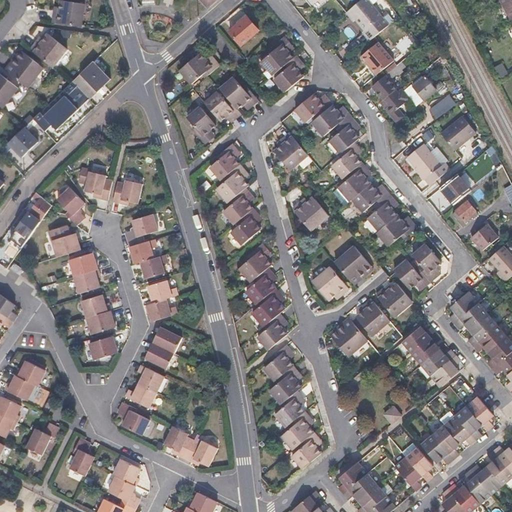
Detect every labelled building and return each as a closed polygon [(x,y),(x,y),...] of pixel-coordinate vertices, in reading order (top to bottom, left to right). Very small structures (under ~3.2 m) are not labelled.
[(199,0),(207,9),(216,0),(199,0)] [(364,28),(372,38),(395,19),(388,11),(382,16),(373,6),(367,0),(360,0),(348,10),(356,19),(364,28)] [(511,0),(499,0),(511,20),(511,19),(511,0)] [(52,23),(81,27),(85,5),(60,1),(59,8),(59,11),(54,10),(52,23)] [(354,21),(356,19),(348,10),(346,12),(354,21)] [(241,45),(258,30),(246,16),(229,31),(241,45)] [(368,42),(372,38),(364,28),(359,33),(368,42)] [(30,50),(52,68),(67,49),(48,35),(43,40),(42,42),(38,40),(30,50)] [(281,68),(292,59),(287,53),(285,50),(289,46),(282,38),(268,50),(271,53),(261,62),(267,70),(263,74),(268,80),(281,68)] [(373,67),(371,69),(376,75),(393,61),(378,43),(361,58),(367,65),(369,63),(373,67)] [(258,59),(261,62),(271,53),(268,50),(258,59)] [(20,51),(13,61),(15,63),(23,53),(20,51)] [(397,109),(410,99),(402,89),(397,94),(394,90),(396,89),(389,81),(419,58),(414,51),(373,86),(383,98),(380,101),(397,121),(403,117),(397,109)] [(5,71),(27,88),(43,68),(23,53),(15,63),(13,61),(5,71)] [(219,67),(211,58),(207,62),(205,60),(200,55),(180,72),(192,86),(203,76),(205,79),(209,76),(219,67)] [(304,77),(300,72),(297,69),(302,65),(294,57),(292,59),(281,68),(284,71),(273,80),(285,93),(304,77)] [(72,82),(89,100),(110,80),(93,62),(72,82)] [(0,106),(2,108),(18,88),(0,74),(0,106)] [(416,99),(420,96),(412,87),(425,76),(423,74),(407,88),(416,99)] [(412,87),(420,96),(424,100),(437,90),(425,76),(412,87)] [(221,90),(229,100),(237,110),(242,106),(245,103),(250,108),(258,102),(246,87),(244,90),(234,79),(221,90)] [(56,130),(89,100),(72,82),(71,83),(49,105),(41,112),(44,116),(43,117),(52,125),(56,130)] [(241,114),(237,110),(229,100),(226,103),(218,92),(205,104),(221,123),(226,119),(229,117),(233,121),(241,114)] [(316,117),(317,119),(332,107),(326,100),(320,105),(318,101),(313,96),(294,112),(306,126),(316,117)] [(455,104),(448,96),(430,110),(436,118),(455,104)] [(210,132),(213,130),(218,126),(202,106),(188,118),(196,128),(194,131),(205,145),(214,137),(210,132)] [(338,130),(350,119),(343,111),(338,114),(336,112),(332,107),(317,119),(312,124),(324,138),(333,130),(335,132),(338,130)] [(44,116),(41,112),(33,119),(45,132),(52,125),(43,117),(44,116)] [(357,127),(350,119),(338,130),(335,132),(338,136),(329,144),(340,156),(344,153),(354,143),(359,140),(354,134),(351,131),(357,127)] [(442,137),(455,154),(478,136),(465,119),(442,137)] [(38,143),(24,128),(8,144),(22,158),(38,143)] [(308,157),(294,140),(290,136),(278,146),(281,150),(276,154),(291,172),(309,158),(308,157)] [(244,163),(239,158),(236,155),(242,149),(236,143),(222,155),(224,157),(214,166),(226,179),(229,176),(244,163)] [(348,176),(362,164),(357,158),(355,155),(360,150),(354,143),(344,153),(340,156),(339,156),(341,159),(332,167),(344,180),(348,176)] [(444,166),(427,144),(410,156),(432,184),(450,170),(446,164),(444,166)] [(236,155),(239,158),(245,153),(242,149),(236,155)] [(355,155),(357,158),(363,153),(360,150),(355,155)] [(250,171),(244,163),(229,176),(232,179),(222,188),(233,200),(248,188),(253,184),(248,179),(245,176),(250,171)] [(353,201),(371,185),(367,179),(364,176),(369,172),(362,164),(348,176),(350,178),(340,187),(352,202),(353,201)] [(511,205),(511,183),(503,164),(495,171),(511,205)] [(245,176),(248,179),(253,173),(250,171),(245,176)] [(100,200),(107,201),(111,182),(105,181),(106,177),(89,173),(89,175),(83,174),(80,188),(86,189),(85,193),(101,197),(100,200)] [(471,192),(456,175),(441,188),(455,205),(471,192)] [(116,183),(112,203),(120,204),(121,202),(138,206),(143,187),(126,182),(125,186),(116,183)] [(373,206),(375,209),(390,196),(384,188),(379,193),(376,190),(371,185),(353,201),(364,214),(373,206)] [(352,202),(340,187),(334,192),(346,206),(352,202)] [(241,221),(256,208),(251,203),(249,199),(254,195),(248,188),(233,200),(235,203),(226,211),(238,224),(241,221)] [(36,192),(32,197),(37,201),(28,214),(40,223),(47,211),(51,206),(36,192)] [(65,214),(75,226),(89,211),(71,193),(58,205),(66,213),(65,214)] [(249,199),(251,203),(257,198),(254,195),(249,199)] [(379,232),(398,216),(393,211),(391,208),(397,203),(390,196),(375,209),(378,212),(369,220),(379,232)] [(327,217),(312,198),(307,203),(304,200),(292,210),(310,231),(327,217)] [(468,202),(453,214),(463,226),(478,214),(468,202)] [(256,208),(241,221),(243,224),(234,232),(245,244),(263,229),(259,223),(256,220),(262,215),(256,208)] [(28,239),(40,223),(28,214),(27,215),(16,230),(28,239)] [(130,247),(145,242),(143,235),(157,231),(152,215),(132,221),(135,230),(126,232),(130,247)] [(256,220),(259,223),(265,219),(262,215),(256,220)] [(417,228),(409,220),(405,224),(402,221),(398,216),(379,232),(378,234),(390,247),(400,238),(402,240),(417,228)] [(487,222),(472,236),(483,249),(499,236),(487,222)] [(57,258),(80,251),(75,233),(69,234),(66,225),(49,230),(52,239),(52,240),(57,258)] [(141,262),(153,259),(150,250),(156,248),(153,240),(145,242),(130,247),(135,264),(141,262)] [(271,267),(267,262),(264,259),(269,255),(262,246),(248,258),(251,260),(239,270),(251,284),(252,282),(267,270),(271,267)] [(419,265),(417,267),(430,283),(437,277),(432,271),(435,268),(440,264),(425,246),(412,257),(419,265)] [(511,275),(511,256),(503,246),(489,257),(508,279),(511,275)] [(336,265),(354,286),(374,269),(356,248),(336,265)] [(73,278),(97,271),(92,254),(68,261),(73,278)] [(153,259),(141,262),(145,279),(164,274),(161,265),(168,263),(165,255),(153,259)] [(423,289),(430,283),(417,267),(414,269),(407,261),(394,272),(396,274),(409,290),(415,285),(418,283),(423,289)] [(432,271),(437,277),(440,274),(435,268),(432,271)] [(334,298),(336,301),(349,290),(331,269),(313,284),(329,303),(334,298)] [(273,277),(267,270),(252,282),(255,285),(246,293),(257,306),(261,302),(275,290),(271,285),(268,282),(273,277)] [(97,271),(73,278),(78,295),(99,289),(97,280),(99,279),(97,271)] [(268,282),(271,285),(276,280),(273,277),(268,282)] [(165,300),(177,296),(175,288),(169,290),(166,281),(148,286),(153,303),(165,300)] [(420,291),(423,289),(418,283),(415,285),(420,291)] [(411,301),(398,285),(392,290),(389,287),(377,297),(393,316),(411,301)] [(283,299),(275,290),(261,302),(264,305),(253,314),(265,328),(280,315),(284,312),(280,306),(278,303),(283,299)] [(454,323),(478,303),(469,292),(451,307),(455,312),(449,317),(454,323)] [(0,312),(12,322),(17,315),(11,311),(15,305),(0,294),(0,312)] [(86,319),(110,312),(107,305),(104,306),(101,296),(81,302),(86,319)] [(152,323),(171,317),(177,316),(174,307),(168,309),(165,300),(153,303),(147,305),(152,323)] [(372,333),(388,320),(372,300),(362,309),(364,312),(358,317),(372,333)] [(470,329),(488,314),(478,303),(454,323),(459,329),(465,323),(470,329)] [(9,328),(12,322),(0,312),(0,325),(2,323),(9,328)] [(92,340),(116,333),(110,312),(86,319),(92,340)] [(468,340),(473,346),(497,325),(488,314),(470,329),(475,335),(468,340)] [(286,323),(280,315),(265,328),(267,331),(258,339),(269,352),(287,336),(283,330),(280,327),(286,323)] [(349,319),(337,329),(340,332),(334,338),(347,354),(366,339),(349,319)] [(484,347),(489,352),(507,337),(497,325),(473,346),(478,352),(484,347)] [(402,342),(412,353),(417,349),(436,333),(431,327),(425,332),(421,327),(412,334),(402,342)] [(153,344),(175,354),(183,340),(160,328),(153,344)] [(331,335),(334,338),(340,332),(337,329),(331,335)] [(412,353),(421,364),(440,349),(436,344),(442,339),(436,333),(417,349),(412,353)] [(487,362),(492,369),(511,352),(511,342),(507,337),(489,352),(493,357),(487,362)] [(89,348),(94,364),(117,357),(113,341),(89,348)] [(175,354),(153,344),(145,359),(167,370),(175,354)] [(293,365),(289,360),(287,357),(292,353),(287,346),(271,358),(274,361),(264,369),(274,381),(278,378),(292,366),(293,365)] [(421,364),(431,376),(456,355),(451,349),(444,355),(440,349),(421,364)] [(503,370),(508,375),(511,371),(511,352),(492,369),(498,375),(503,370)] [(442,386),(459,372),(455,367),(461,361),(456,355),(431,376),(441,388),(442,386)] [(32,385),(35,386),(43,370),(27,362),(22,371),(19,370),(16,377),(32,385)] [(139,384),(156,393),(164,377),(142,366),(138,374),(143,376),(139,384)] [(299,375),(292,366),(278,378),(280,381),(270,390),(281,404),(282,404),(297,391),(301,387),(297,382),(294,379),(299,375)] [(32,385),(16,377),(11,386),(8,385),(5,392),(24,401),(32,385)] [(156,393),(139,384),(134,394),(129,391),(126,397),(148,408),(156,393)] [(290,423),(304,412),(300,406),(297,403),(303,398),(297,391),(282,404),(284,407),(275,415),(286,428),(290,423)] [(488,420),(493,416),(478,397),(467,406),(482,425),(486,431),(493,426),(488,420)] [(0,400),(0,416),(16,424),(19,417),(16,416),(21,407),(1,398),(0,400)] [(138,411),(123,403),(118,414),(126,418),(122,426),(142,436),(149,420),(136,414),(138,411)] [(393,423),(402,415),(394,406),(385,414),(393,423)] [(477,430),(482,425),(467,406),(456,416),(475,440),(481,435),(477,430)] [(297,445),(313,432),(308,427),(306,424),(311,420),(304,412),(290,423),(293,426),(281,435),(293,449),(297,445)] [(16,424),(0,416),(0,435),(5,438),(9,431),(12,432),(16,424)] [(469,445),(475,440),(456,416),(444,426),(459,444),(465,440),(469,445)] [(33,432),(25,448),(42,456),(49,441),(52,443),(59,430),(48,425),(44,434),(35,429),(33,432)] [(454,449),(459,444),(444,426),(433,436),(453,459),(459,454),(454,449)] [(184,460),(193,442),(186,439),(187,435),(172,428),(163,446),(178,453),(177,457),(184,460)] [(319,440),(313,432),(297,445),(300,448),(290,455),(302,469),(306,465),(321,453),(316,447),(313,444),(319,440)] [(447,464),(453,459),(433,436),(422,445),(422,446),(437,463),(442,459),(447,464)] [(84,477),(90,465),(94,458),(86,454),(90,445),(80,440),(73,454),(76,455),(69,469),(84,477)] [(193,442),(184,460),(191,464),(193,460),(208,468),(217,450),(202,442),(200,446),(193,442)] [(511,472),(511,448),(511,447),(505,452),(500,446),(494,451),(511,472)] [(428,471),(433,466),(431,464),(418,448),(406,458),(422,476),(427,481),(432,476),(428,471)] [(503,484),(511,477),(511,472),(494,451),(488,456),(493,463),(488,467),(503,484)] [(416,481),(422,476),(406,458),(395,467),(396,469),(406,480),(415,491),(421,486),(416,481)] [(115,477),(134,487),(138,480),(135,479),(140,470),(120,461),(113,476),(115,477)] [(338,488),(343,494),(367,473),(358,462),(339,478),(344,483),(338,488)] [(492,494),(503,484),(488,467),(483,471),(478,465),(472,470),(492,494)] [(480,504),(492,494),(472,470),(466,475),(470,481),(465,486),(480,504)] [(354,495),(358,501),(377,485),(367,473),(343,494),(349,500),(354,495)] [(121,504),(134,510),(139,500),(130,496),(134,487),(115,477),(108,493),(123,501),(121,504)] [(358,511),(367,511),(387,496),(377,485),(358,501),(363,506),(358,511)] [(467,511),(470,511),(480,504),(465,486),(459,491),(454,485),(448,490),(467,511)] [(467,511),(448,490),(443,495),(448,500),(442,505),(448,511),(467,511)] [(291,511),(313,511),(319,507),(315,502),(320,498),(315,491),(291,511)] [(195,511),(213,511),(218,503),(199,494),(194,503),(191,502),(188,508),(195,511)] [(390,511),(396,507),(387,496),(367,511),(390,511)] [(132,511),(134,510),(121,504),(119,508),(104,500),(98,511),(132,511)]
